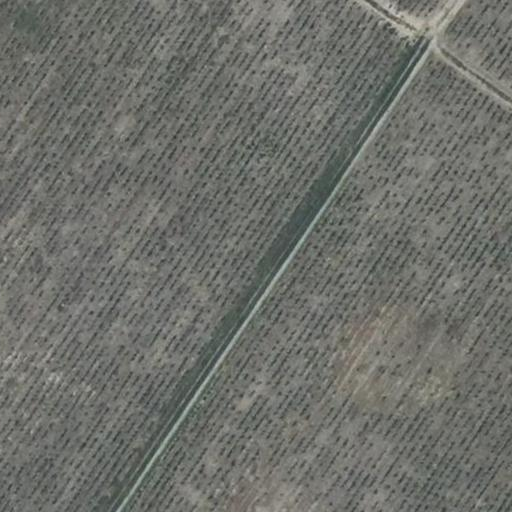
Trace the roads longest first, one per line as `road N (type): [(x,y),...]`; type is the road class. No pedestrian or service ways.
road 1 (track): [(457,0),(112,511)]
road 2 (track): [(372,0),(511,103)]
